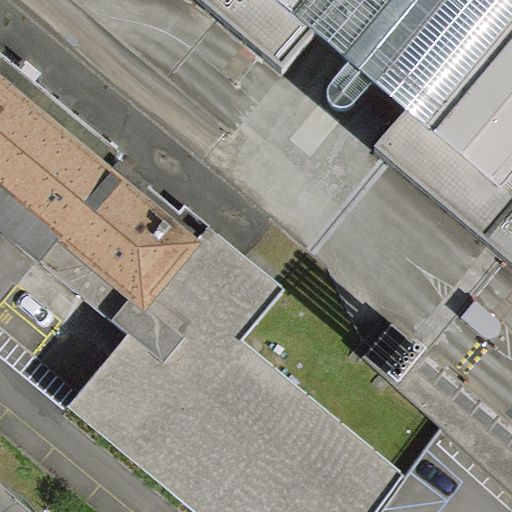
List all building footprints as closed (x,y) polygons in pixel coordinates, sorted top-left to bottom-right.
[(511,0),(192,0),(284,77),(316,39),(408,114),(377,154),(511,269),(511,0)] [(0,187),(151,312),(216,233),(186,207),(182,213),(119,163),(123,157),(0,55),(0,187)] [(151,312),(0,187),(0,231),(128,339),(151,312)] [(286,291),(216,233),(151,312),(128,339),(70,409),(194,511),(378,511),(405,476),(242,344),(286,291)] [(511,492),(511,423),(395,325),(366,360),(448,433),(511,492)]
